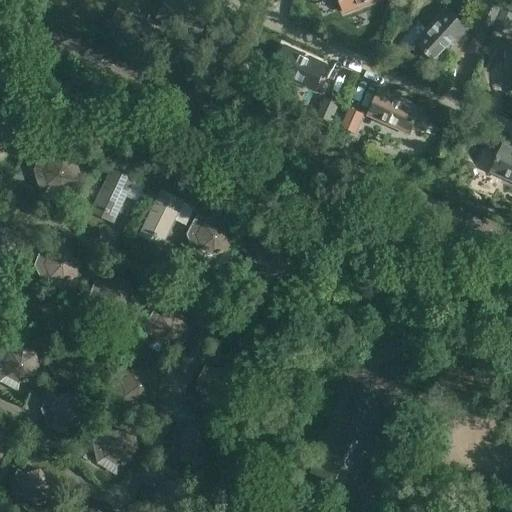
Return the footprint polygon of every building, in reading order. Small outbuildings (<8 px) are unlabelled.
[(198,38),(210,13),(181,0),(165,0),(157,19),(198,38)] [(378,0),(338,0),(344,13),(378,0)] [(492,29),(500,9),(485,2),(476,22),(492,29)] [(125,31),(133,12),(118,6),(110,25),(125,31)] [(511,14),(500,9),(492,29),(507,36),(511,25),(511,14)] [(435,63),(467,29),(446,10),(415,44),(435,63)] [(149,20),(134,13),(126,32),(140,39),(149,20)] [(314,91),(326,66),(284,47),(272,72),(314,91)] [(367,116),(409,135),(421,109),(379,90),(367,116)] [(339,104),(325,98),(317,117),(331,123),(339,104)] [(364,115),(349,109),(340,129),(356,134),(364,115)] [(344,115),(338,112),(334,121),(340,124),(344,115)] [(0,153),(12,149),(17,137),(12,124),(0,119),(0,153)] [(511,151),(502,147),(491,172),(511,181),(511,151)] [(34,171),(40,191),(49,184),(61,190),(74,186),(79,174),(75,162),(63,156),(51,160),(41,155),(34,171)] [(136,178),(115,168),(97,205),(115,214),(124,196),(126,197),(136,178)] [(184,201),(164,191),(145,229),(164,238),(172,220),(175,221),(184,201)] [(229,226),(217,220),(204,224),(195,219),(187,235),(193,256),(202,248),(214,254),(227,250),(233,239),(229,226)] [(0,256),(11,257),(20,247),(20,234),(10,225),(0,225),(0,256)] [(269,280),(282,277),(289,266),(286,253),(275,246),(263,249),(255,244),(246,259),(250,277),(258,273),(269,280)] [(41,249),(35,266),(44,286),(52,277),(64,282),(76,276),(81,264),(75,252),(63,248),(51,253),(41,249)] [(105,285),(96,281),(89,297),(98,317),(106,309),(118,314),(130,308),(135,296),(130,284),(118,279),(105,285)] [(264,340),(270,329),(267,317),(255,310),(242,314),(233,308),(225,324),(231,345),(240,338),(251,344),(264,340)] [(162,318),(153,312),(144,327),(149,348),(158,342),(169,349),(182,346),(189,335),(186,322),(175,315),(162,318)] [(11,352),(2,347),(0,349),(0,382),(8,376),(20,382),(32,379),(39,367),(35,355),(24,348),(11,352)] [(151,400),(158,389),(155,376),(144,369),(131,372),(122,366),(112,381),(117,403),(127,396),(138,403),(151,400)] [(243,385),(239,373),(227,367),(214,371),(205,366),(197,381),(204,402),(212,395),(224,401),(237,397),(243,385)] [(352,377),(313,471),(342,484),(356,450),(371,457),(396,396),(352,377)] [(41,409),(49,430),(57,422),(69,427),(81,423),(87,411),(83,399),(71,393),(58,398),(49,393),(41,409)] [(199,424),(187,429),(177,425),(170,441),(178,461),(186,453),(198,458),(210,454),(216,442),(211,430),(199,424)] [(111,434),(102,428),(93,442),(97,464),(107,457),(118,465),(131,462),(138,451),(135,438),(124,431),(111,434)] [(51,477),(40,471),(27,475),(18,470),(10,485),(16,506),(25,499),(37,505),(49,501),(55,489),(51,477)] [(147,511),(158,511),(159,511),(160,511),(182,511),(183,511),(188,499),(183,487),(171,482),(159,488),(149,484),(143,500),(147,511)]
